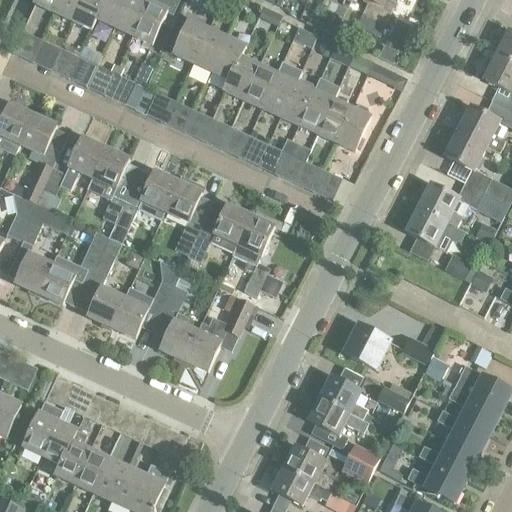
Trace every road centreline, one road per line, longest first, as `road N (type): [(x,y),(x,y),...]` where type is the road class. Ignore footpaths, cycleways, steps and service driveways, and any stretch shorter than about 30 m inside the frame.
road 1 (unclassified): [(253,434),(474,0)]
road 2 (residential): [(325,214),(0,63)]
road 3 (residential): [(253,434),(0,322)]
